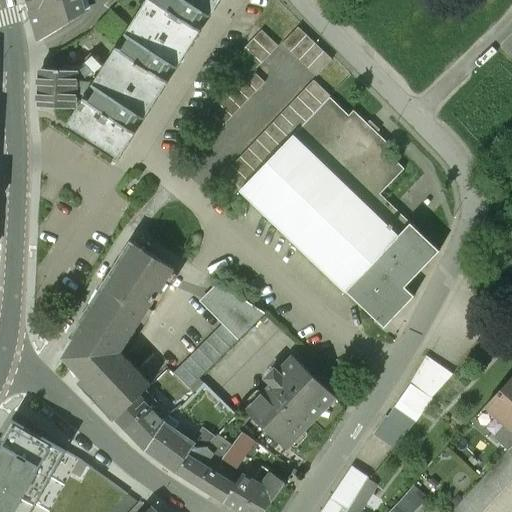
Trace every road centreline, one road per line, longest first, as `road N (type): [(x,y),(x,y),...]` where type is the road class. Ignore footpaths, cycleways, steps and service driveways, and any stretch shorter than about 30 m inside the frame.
road 1 (residential): [(422,112),(466,181),(472,214),(464,248),(301,511)]
road 2 (tertiary): [(12,293),(19,167),(16,58),(4,0)]
road 3 (residential): [(207,511),(2,365)]
road 4 (residential): [(304,0),(422,112)]
road 5 (residential): [(422,112),(511,25)]
